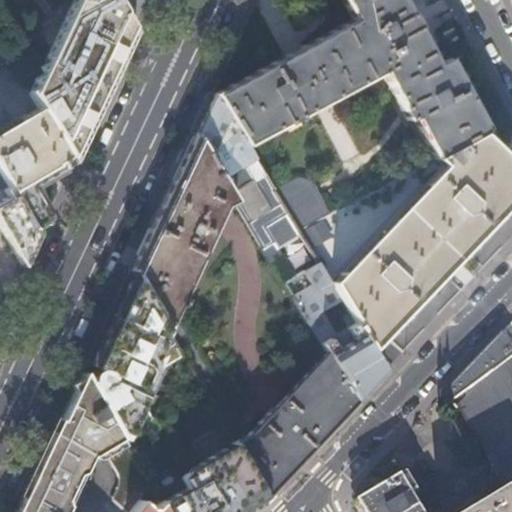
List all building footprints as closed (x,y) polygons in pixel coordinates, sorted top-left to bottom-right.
[(73,0),(28,98),(35,110),(68,165),(69,166),(131,33),(111,0),(73,0)] [(111,0),(131,33),(141,12),(146,0),(111,0)] [(338,0),(351,23),(213,97),(245,149),(381,76),(407,124),(411,121),(434,161),(434,160),(479,135),(483,133),(486,132),(449,64),(438,70),(399,0),(338,0)] [(0,72),(9,67),(0,53),(0,72)] [(203,118),(194,138),(233,203),(262,252),(273,246),(263,229),(286,215),(272,193),(245,149),(213,97),(203,118)] [(33,230),(40,226),(44,218),(28,188),(68,165),(35,110),(0,131),(0,173),(7,186),(33,230)] [(483,133),(479,135),(497,151),(500,148),(483,133)] [(340,303),(348,317),(370,352),(389,333),(404,316),(424,295),(440,279),(461,256),(477,240),(498,218),(511,203),(511,184),(507,179),(511,173),(511,165),(497,151),(479,135),(434,160),(443,168),(330,285),(340,303)] [(166,198),(139,255),(174,313),(175,310),(179,312),(183,303),(179,301),(221,211),(233,203),(194,138),(166,198)] [(272,193),(286,215),(298,235),(329,217),(312,188),(309,185),(305,182),(301,181),(296,180),(292,181),(288,183),(272,193)] [(33,230),(7,186),(2,190),(4,195),(0,197),(0,230),(21,267),(29,251),(36,236),(33,230)] [(511,209),(511,203),(498,218),(501,221),(511,209)] [(480,243),(477,240),(461,256),(465,259),(480,243)] [(262,252),(266,258),(277,252),(273,246),(262,252)] [(135,264),(131,273),(165,331),(170,321),(174,313),(139,255),(135,264)] [(310,288),(291,299),(306,324),(309,330),(324,355),(354,405),(384,374),(370,352),(348,317),(340,321),(346,331),(334,338),(320,315),(340,303),(330,285),(317,264),(302,273),(310,288)] [(131,458),(151,417),(137,394),(145,377),(180,356),(165,331),(131,273),(130,271),(127,277),(126,276),(120,283),(117,293),(119,294),(116,300),(114,299),(109,306),(106,315),(108,316),(105,322),(104,321),(99,328),(96,338),(98,339),(95,344),(93,344),(88,351),(86,360),(87,361),(82,373),(100,404),(131,458)] [(443,282),(440,279),(424,295),(427,298),(443,282)] [(404,316),(389,333),(391,336),(407,319),(404,316)] [(511,329),(509,326),(501,334),(508,343),(511,338),(511,329)] [(470,364),(437,402),(444,414),(452,409),(500,483),(508,496),(511,493),(511,347),(508,343),(501,334),(470,364)] [(324,355),(246,435),(276,485),(354,405),(324,355)] [(69,383),(73,392),(68,401),(17,511),(18,511),(64,511),(81,476),(88,462),(90,463),(91,464),(93,465),(94,465),(103,472),(109,481),(111,491),(111,498),(110,503),(119,511),(129,511),(139,501),(150,490),(131,458),(100,404),(82,373),(79,378),(69,383)] [(233,443),(265,496),(271,490),(276,485),(246,435),(244,436),(240,439),(233,443)] [(181,488),(157,502),(163,511),(249,511),(264,497),(232,444),(190,465),(180,475),(186,486),(181,488)] [(88,462),(81,476),(84,477),(85,478),(86,478),(87,477),(88,477),(89,476),(94,465),(93,465),(91,464),(90,463),(88,462)] [(408,475),(403,479),(415,498),(420,494),(408,475)] [(357,508),(358,511),(423,511),(415,498),(403,479),(357,508)] [(451,511),(511,511),(511,501),(508,496),(500,483),(451,511)] [(163,511),(157,502),(152,508),(146,508),(139,501),(129,511),(163,511)]
